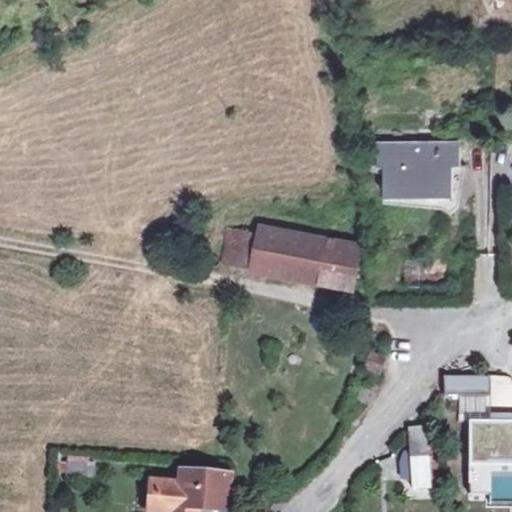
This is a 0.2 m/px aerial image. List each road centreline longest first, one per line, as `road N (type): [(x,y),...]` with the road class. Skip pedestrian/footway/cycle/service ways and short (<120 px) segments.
road 1 (track): [(0,238),(373,313),(443,339)]
road 2 (tertiary): [(511,306),(443,339),(306,511)]
